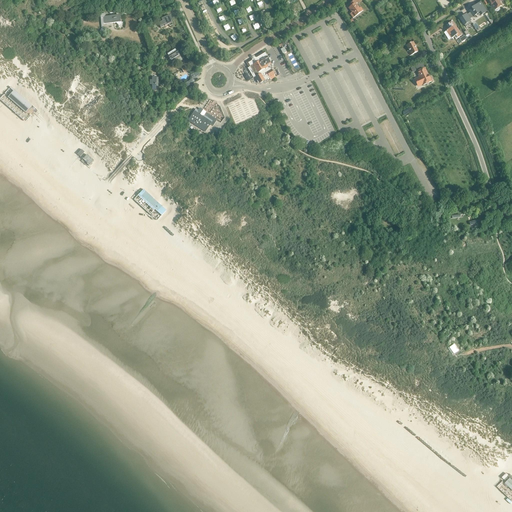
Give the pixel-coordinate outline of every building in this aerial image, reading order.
[(361,8),(359,9),(356,4),(357,3),(355,0),(350,4),(352,6),(349,8),(352,13),(350,14),(353,19),(363,11),(361,8)] [(429,17),(437,14),(432,4),(436,3),(434,0),(433,0),(427,3),(428,5),(423,8),(424,11),(426,11),(429,17)] [(499,3),(504,0),(487,0),(496,12),(497,12),(498,12),(499,10),(500,9),(499,8),(501,6),(499,3)] [(479,13),(481,16),(486,12),(480,3),(468,11),(473,17),(479,13)] [(156,8),(160,14),(165,10),(161,4),(156,8)] [(120,16),(105,17),(105,16),(106,16),(106,14),(100,14),(102,29),(101,30),(100,31),(103,33),(103,32),(104,32),(103,24),(120,23),(120,16)] [(466,15),(460,18),(465,26),(465,25),(466,28),(470,25),(469,23),(471,21),(469,19),(470,19),(467,15),(466,16),(466,15)] [(170,27),(173,25),(172,23),(169,16),(161,19),(163,22),(159,24),(161,28),(169,25),(170,27)] [(456,40),(462,36),(452,22),(448,25),(448,24),(446,25),(449,30),(444,33),(449,40),(454,37),(456,40)] [(406,46),(411,56),(418,52),(413,42),(406,46)] [(174,49),(167,54),(171,61),(179,56),(174,49)] [(247,63),(249,66),(250,67),(253,74),(260,84),(264,81),(274,75),(272,70),(273,69),(272,68),(272,67),(270,63),(267,57),(265,53),(257,57),(255,58),(252,60),(250,61),(251,61),(247,63)] [(431,77),(429,78),(425,68),(417,72),(422,82),(420,83),(422,86),(433,82),(431,77)] [(197,71),(190,76),(193,79),(200,75),(197,71)] [(155,92),(158,92),(158,78),(153,78),(152,81),(150,81),(150,86),(152,86),(152,88),(155,89),(155,92)] [(13,92),(8,98),(26,113),(32,106),(11,87),(10,88),(13,92)] [(196,110),(189,121),(201,129),(206,132),(210,125),(213,126),(217,120),(200,109),(198,112),(196,110)] [(87,155),(83,159),(87,163),(86,164),(89,166),(94,161),(87,155)] [(139,195),(162,216),(166,211),(143,190),(139,195)] [(453,356),(460,351),(456,344),(454,345),(454,344),(451,346),(450,346),(447,348),(451,354),(452,354),(453,356)] [(505,474),(502,478),(504,480),(507,476),(510,479),(506,482),(505,484),(511,490),(511,476),(510,474),(508,476),(506,473),(505,474)]
